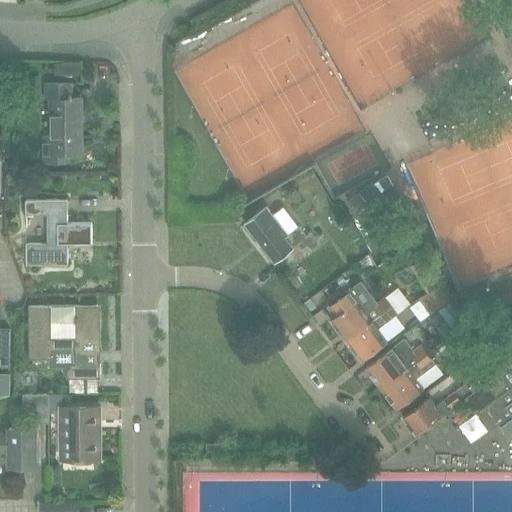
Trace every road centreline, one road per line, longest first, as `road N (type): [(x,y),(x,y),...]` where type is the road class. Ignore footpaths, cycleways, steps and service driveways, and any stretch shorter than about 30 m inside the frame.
road 1 (residential): [(365,458),(251,301),(217,282),(143,277)]
road 2 (residential): [(143,277),(141,75),(126,17)]
road 3 (residential): [(145,511),(143,277)]
road 4 (residential): [(0,31),(79,32),(126,17)]
